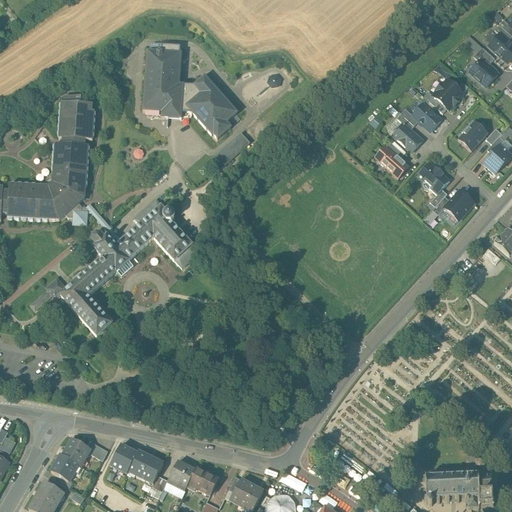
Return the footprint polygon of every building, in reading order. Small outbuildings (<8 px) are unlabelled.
[(509,28),(503,23),(499,28),(511,39),(511,31),(509,29),(509,28)] [(511,39),(499,28),(494,33),(499,37),(499,36),(508,44),(511,39)] [(499,37),(489,49),(508,66),(511,60),(511,47),(508,44),(499,36),(499,37)] [(494,61),(482,50),(473,59),(479,65),(481,62),(488,68),(494,61)] [(144,53),(141,111),(157,113),(157,121),(183,122),(183,116),(191,116),(211,139),(236,116),(200,77),(190,86),(182,86),(185,56),(144,53)] [(488,68),(481,62),(479,65),(469,75),(486,90),(498,77),(488,68)] [(448,83),(443,88),(441,86),(436,92),(438,94),(433,99),(434,100),(447,112),(448,112),(453,107),(454,108),(459,102),(458,101),(463,96),(448,83)] [(82,209),(79,205),(84,200),(84,201),(85,200),(85,189),(87,188),(87,185),(86,184),(86,182),(87,181),(88,178),(86,177),(86,175),(88,174),(88,171),(87,169),(87,168),(88,167),(89,164),(87,162),(87,161),(89,160),(89,157),(88,155),(88,154),(89,153),(89,150),(88,148),(84,147),(85,142),(92,142),(92,140),(94,139),(94,136),(93,135),(93,133),(94,132),(94,129),(93,128),(93,126),(95,125),(95,122),(94,121),(94,119),(95,118),(95,115),(94,114),(94,113),(92,113),(92,106),(80,105),(81,98),(64,97),(64,104),(61,104),(59,106),(59,109),(60,110),(60,111),(59,113),(59,116),(60,117),(60,118),(59,120),(58,123),(60,124),(60,125),(58,127),(58,130),(59,131),(59,132),(58,134),(57,137),(59,138),(59,140),(62,140),(62,146),(55,145),(54,146),(53,147),(53,150),(54,152),(54,153),(53,154),(52,157),(54,159),(54,160),(52,161),(52,164),(53,166),(53,167),(52,168),(51,171),(53,173),(53,175),(53,177),(52,177),(52,178),(41,187),(41,188),(38,188),(38,187),(36,187),(35,186),(32,185),(31,187),(29,187),(29,186),(28,185),(25,185),(24,186),(22,186),(21,185),(18,184),(17,186),(15,186),(14,184),(11,184),(10,185),(9,185),(9,192),(3,192),(3,188),(1,188),(0,186),(0,222),(1,222),(1,215),(7,215),(7,219),(8,219),(9,220),(12,221),(13,219),(15,219),(15,220),(16,221),(19,221),(20,220),(22,220),(23,221),(26,222),(27,220),(29,220),(30,222),(33,222),(34,221),(36,221),(37,222),(40,223),(41,221),(43,221),(44,223),(47,223),(48,222),(59,222),(60,222),(65,217),(68,220),(73,220),(72,227),(87,228),(87,215),(91,215),(105,231),(100,236),(100,235),(96,235),(92,238),(92,242),(87,247),(92,253),(95,251),(103,260),(66,292),(57,282),(46,291),(47,292),(52,298),(56,302),(61,298),(97,339),(112,326),(88,298),(116,274),(116,275),(117,274),(122,279),(134,269),(129,263),(130,263),(129,262),(154,240),(174,264),(175,263),(182,272),(199,256),(191,248),(192,248),(171,225),(174,222),(174,218),(171,215),(167,215),(166,215),(156,203),(134,222),(139,227),(122,243),(90,206),(86,209),(82,209)] [(447,112),(434,100),(429,105),(442,117),(447,112)] [(441,123),(423,107),(412,119),(418,124),(430,135),(441,123)] [(412,119),(405,112),(401,117),(414,129),(418,124),(412,119)] [(414,129),(401,117),(396,122),(403,128),(410,134),(414,129)] [(474,124),(472,123),(462,135),(463,136),(457,142),(471,155),(488,136),(474,124)] [(410,134),(403,128),(401,130),(400,129),(397,129),(394,133),(394,136),(395,137),(393,139),(411,156),(422,144),(410,134)] [(495,132),(485,143),(491,148),(499,139),(501,137),(495,132)] [(231,145),(221,154),(220,154),(219,155),(220,155),(211,162),(211,163),(219,172),(220,172),(228,164),(229,164),(229,163),(240,154),(241,153),(240,153),(248,146),(249,145),(248,144),(248,145),(241,137),(240,136),(240,137),(232,144),(231,144),(231,145)] [(491,148),(487,153),(491,157),(499,148),(500,148),(504,144),(499,139),(491,148)] [(500,148),(499,148),(491,157),(483,166),(495,176),(511,159),(500,148)] [(396,150),(391,155),(385,149),(375,161),(398,182),(408,171),(405,168),(405,167),(400,162),(404,158),(396,150)] [(141,151),(133,153),(135,161),(143,159),(141,151)] [(169,156),(163,161),(166,164),(172,159),(169,156)] [(436,172),(429,166),(417,180),(423,185),(422,187),(422,189),(423,191),(425,192),(427,193),(429,193),(430,192),(437,198),(442,193),(449,184),(443,178),(443,177),(436,171),(436,172)] [(437,198),(430,206),(435,210),(444,200),(447,197),(442,193),(437,198)] [(474,206),(460,193),(450,204),(444,211),(458,224),(474,206)] [(435,210),(432,213),(438,218),(444,211),(450,204),(444,200),(435,210)] [(511,235),(507,232),(503,237),(502,236),(494,246),(509,259),(511,255),(511,235)] [(47,292),(34,304),(39,309),(52,298),(47,292)] [(39,309),(34,304),(30,308),(35,313),(39,309)] [(455,405),(476,424),(492,407),(479,394),(470,403),(463,396),(455,405)] [(16,444),(6,439),(2,445),(0,449),(0,450),(10,456),(16,444)] [(89,452),(72,442),(62,458),(79,468),(80,469),(88,456),(90,452),(89,452)] [(107,454),(93,445),(89,452),(90,452),(88,456),(103,464),(107,454)] [(137,456),(120,448),(110,469),(127,477),(128,475),(137,456)] [(163,466),(138,454),(137,456),(128,475),(153,487),(157,478),(163,466)] [(79,468),(62,458),(61,457),(51,474),(62,480),(69,485),(69,484),(79,468)] [(0,480),(9,465),(0,459),(0,480)] [(195,473),(178,464),(168,484),(167,485),(180,491),(182,489),(186,491),(189,487),(188,487),(195,473)] [(218,482),(196,471),(195,473),(188,487),(189,487),(210,498),(218,482)] [(476,478),(468,478),(467,476),(465,476),(466,478),(458,479),(458,476),(456,477),(448,477),(446,477),(446,480),(438,480),(438,478),(436,478),(436,480),(427,481),(427,478),(425,478),(425,481),(423,481),(423,483),(425,483),(426,501),(424,501),(424,503),(426,503),(427,503),(427,506),(428,506),(429,508),(432,508),(433,506),(433,504),(433,503),(438,503),(438,505),(440,505),(440,503),(448,502),(448,505),(450,505),(450,504),(457,504),(459,504),(459,502),(463,502),(464,503),(466,503),(467,503),(467,504),(468,504),(468,511),(478,511),(492,511),(493,510),(495,509),(496,507),(494,504),(492,504),(492,501),(494,499),(492,497),(492,496),(495,493),(497,493),(498,492),(496,491),(496,486),(497,485),(497,484),(495,484),(491,481),(491,479),(490,478),(489,480),(485,480),(485,478),(483,479),(483,480),(479,481),(478,478),(478,475),(476,475),(476,478)] [(168,484),(157,478),(153,487),(152,489),(163,494),(167,485),(168,484)] [(235,479),(228,493),(234,495),(241,482),(235,479)] [(69,485),(62,480),(59,486),(69,492),(72,486),(69,484),(69,485)] [(253,511),(263,494),(241,482),(234,495),(230,504),(245,511),(253,511)] [(54,511),(64,496),(45,484),(28,511),(54,511)] [(84,501),(74,495),(70,501),(80,507),(84,501)] [(325,495),(320,502),(332,511),(336,511),(340,508),(325,495)]
